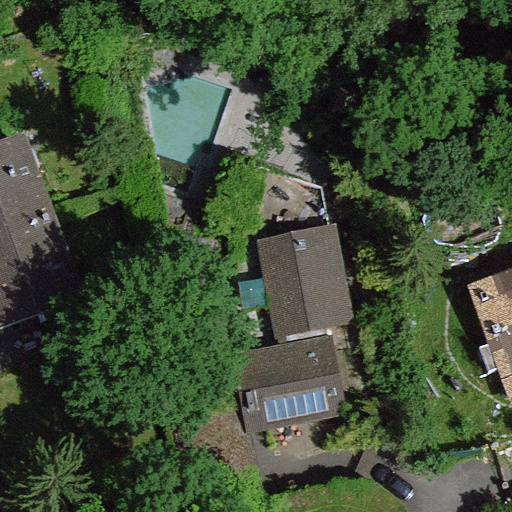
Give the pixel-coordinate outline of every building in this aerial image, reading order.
[(21,146),(0,154),(0,240),(51,222),(21,146)] [(217,224),(267,241),(285,335),(325,327),(346,322),(323,196),(237,166),(217,224)] [(51,222),(0,240),(0,329),(80,300),(51,222)] [(511,284),(479,298),(511,385),(511,284)] [(289,357),(241,365),(248,407),(252,427),(340,412),(325,327),(285,335),(289,357)] [(209,511),(226,511),(265,505),(252,427),(248,407),(180,421),(184,443),(196,440),(209,511)]
